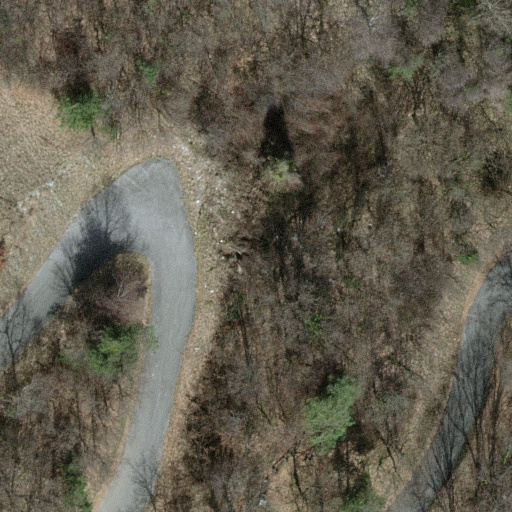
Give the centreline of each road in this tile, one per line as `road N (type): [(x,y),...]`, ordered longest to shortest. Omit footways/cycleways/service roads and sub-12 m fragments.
road 1 (unclassified): [(0,346),(98,218),(126,210),(164,239),(173,269),(171,312),(150,421),(119,511)]
road 2 (unclassified): [(406,511),(438,469),(491,304),(511,276)]
